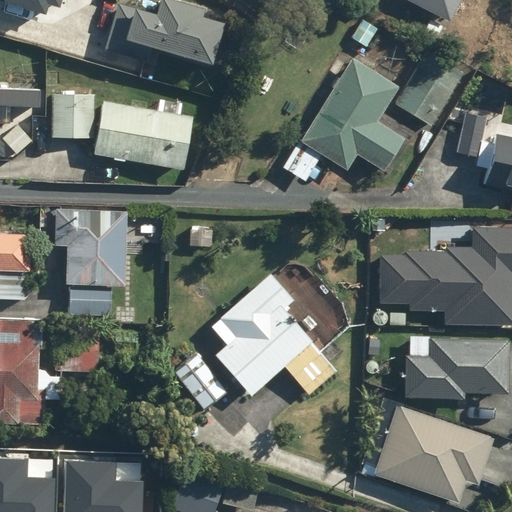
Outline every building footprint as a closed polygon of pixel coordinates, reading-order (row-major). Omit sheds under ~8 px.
[(0,0),(0,5),(35,12),(36,0),(0,0)] [(167,0),(153,0),(152,4),(149,13),(115,2),(100,48),(116,54),(112,66),(138,75),(142,62),(147,48),(206,65),(218,23),(195,16),(197,8),(167,0)] [(457,0),(400,0),(446,23),(457,0)] [(363,48),(376,31),(360,18),(347,35),(363,48)] [(349,56),(297,139),(280,166),(302,180),(318,155),(343,171),(353,155),(379,172),(400,138),(374,122),(396,86),(349,56)] [(393,106),(426,127),(456,80),(422,59),(393,106)] [(0,124),(5,124),(6,105),(36,106),(37,89),(0,87),(0,124)] [(94,94),(50,92),(48,138),(92,139),(94,94)] [(90,155),(179,170),(188,117),(99,102),(90,155)] [(484,116),(463,113),(456,153),(477,157),(484,116)] [(511,139),(490,135),(479,187),(511,193),(511,139)] [(108,316),(109,287),(122,288),(125,211),(52,208),(51,245),(62,245),(61,285),(67,285),(66,314),(108,316)] [(187,225),(186,247),(209,248),(210,226),(187,225)] [(511,228),(469,227),(469,247),(436,246),(435,252),(399,251),(399,255),(376,254),(374,302),(404,303),(404,309),(439,310),(439,324),(511,326),(511,228)] [(0,271),(25,273),(27,234),(0,233),(0,271)] [(333,371),(317,353),(353,323),(344,313),(347,310),(295,250),(267,274),(257,282),(206,326),(222,345),(209,356),(228,377),(245,397),(280,367),(305,396),(333,371)] [(0,274),(0,298),(22,299),(23,276),(0,274)] [(36,344),(31,344),(32,319),(0,317),(0,422),(39,424),(40,399),(55,400),(56,375),(35,374),(36,344)] [(108,351),(137,352),(137,331),(109,330),(108,351)] [(52,332),(50,371),(96,373),(98,334),(52,332)] [(460,399),(460,394),(504,396),(506,340),(425,337),(424,358),(401,357),(399,397),(460,399)] [(226,392),(193,353),(170,372),(202,411),(226,392)] [(462,482),(473,486),(490,435),(394,404),(370,477),(455,504),(462,482)] [(55,511),(57,475),(28,474),(28,459),(0,458),(0,511),(55,511)] [(145,511),(147,478),(118,477),(118,462),(65,460),(63,511),(145,511)] [(180,469),(166,509),(174,511),(211,511),(221,483),(180,469)] [(224,482),(218,504),(248,511),(251,511),(257,491),(224,482)]
